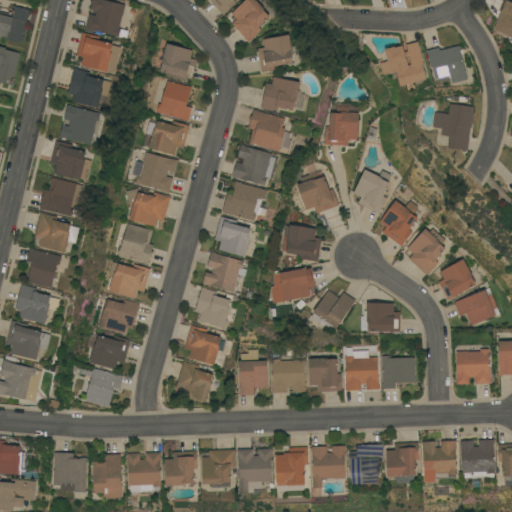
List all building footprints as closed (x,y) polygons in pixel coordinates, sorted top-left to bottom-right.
[(88,12),(94,14),(96,9),(89,7),(90,0),(112,0),(124,3),(122,14),(121,13),(118,26),(120,27),(118,35),(113,34),(102,31),(101,33),(94,31),(95,30),(88,28),(84,27),(88,12)] [(210,0),(234,0),(235,1),(222,13),(210,0)] [(242,0),(256,0),(263,7),(262,8),(268,15),(257,25),(260,28),(248,40),(231,22),(235,17),(230,12),(242,0)] [(511,36),(494,29),(494,28),(492,27),(500,10),(498,10),(499,7),(501,7),(503,0),(508,0),(511,1),(511,36)] [(0,12),(9,15),(12,4),(30,8),(29,15),(27,15),(25,22),(26,22),(24,31),(22,31),(21,34),(23,34),(22,40),(20,39),(20,42),(0,37),(0,12)] [(115,74),(81,66),(83,58),(77,56),(82,33),(100,37),(99,41),(113,45),(112,46),(121,48),(115,74)] [(256,47),(263,46),(262,37),(288,33),(291,52),(290,52),(291,61),(276,64),(277,67),(260,70),(256,47)] [(424,66),(423,66),(426,80),(400,87),(396,73),(383,77),(379,64),(387,62),(384,50),(395,47),(395,48),(403,46),(403,47),(418,43),(424,66)] [(193,51),(191,59),(197,61),(192,80),(161,72),(163,64),(162,63),(167,44),(193,51)] [(0,46),(7,48),(6,50),(21,54),(13,82),(15,83),(14,86),(3,83),(3,84),(0,83),(0,46)] [(467,81),(452,85),(450,76),(435,80),(432,68),(431,68),(427,52),(439,49),(440,52),(459,47),(467,81)] [(74,69),(79,70),(90,73),(89,77),(104,81),(103,81),(111,82),(108,97),(101,96),(98,108),(72,102),(74,95),(69,94),(74,69)] [(299,81),(295,99),(294,99),(292,108),(278,105),(278,106),(277,106),(276,109),(260,106),(265,81),(271,82),(272,75),(299,81)] [(187,87),(187,86),(192,87),(187,107),(192,109),(188,122),(157,113),(159,104),(161,105),(168,82),(187,87)] [(60,138),(63,125),(69,127),(71,122),(64,120),(67,105),(72,106),(71,107),(100,114),(98,122),(96,121),(93,135),(94,135),(91,145),(60,138)] [(471,129),(470,129),(467,152),(448,149),(449,137),(441,136),(442,129),(433,128),(434,114),(448,115),(449,105),(474,108),(471,129)] [(281,127),(284,127),(278,150),(248,143),(252,128),(247,127),(249,120),(248,119),(249,114),(251,114),(252,107),(257,108),(257,109),(284,116),(282,125),(281,125),(281,127)] [(325,146),(326,128),(330,128),(331,113),(337,114),(337,108),(349,108),(349,113),(359,114),(357,141),(348,140),(348,147),(325,146)] [(184,149),(177,147),(175,156),(149,149),(153,136),(146,134),(150,123),(157,125),(158,121),(172,125),(173,122),(190,127),(184,149)] [(87,181),(81,180),(81,181),(55,174),(57,166),(50,164),(56,141),(73,145),(72,149),(86,153),(84,160),(92,161),(87,181)] [(240,142),(243,143),(243,144),(247,145),(246,145),(270,152),(269,155),(274,156),(267,184),(264,183),(263,183),(235,176),(231,175),(235,160),(241,162),(242,157),(237,155),(240,142)] [(175,173),(168,171),(167,177),(173,179),(169,193),(160,191),(160,190),(141,184),(141,185),(136,184),(139,175),(140,176),(147,153),(174,161),(174,160),(178,161),(175,173)] [(358,204),(361,198),(353,194),(365,170),(379,177),(382,171),(391,176),(387,183),(389,184),(383,197),(387,199),(379,215),(358,204)] [(317,215),(314,208),(306,211),(297,186),(302,184),(301,179),(316,173),(318,179),(324,177),(329,191),(332,190),(338,206),(317,215)] [(77,184),(77,185),(83,186),(77,211),(73,210),(72,217),(45,210),(45,211),(40,210),(42,203),(41,203),(42,197),(43,197),(45,189),(50,191),(53,178),(77,184)] [(227,194),(231,195),(232,192),(234,192),(235,190),(234,189),(235,182),(240,183),(240,184),(267,191),(265,200),(258,198),(254,213),(256,214),(254,222),(222,213),(227,194)] [(164,222),(157,220),(155,227),(130,220),(132,212),(127,192),(139,189),(139,191),(140,187),(150,190),(148,196),(150,196),(150,195),(153,196),(154,193),(165,196),(165,195),(171,197),(164,222)] [(409,230),(412,233),(401,247),(382,233),(386,228),(379,222),(395,201),(405,208),(410,202),(418,208),(412,215),(417,219),(409,230)] [(41,213),(46,214),(46,215),(58,217),(57,221),(59,221),(59,222),(71,225),(71,226),(79,228),(76,244),(68,242),(66,253),(39,247),(41,239),(35,238),(41,213)] [(221,217),(238,222),(237,226),(251,229),(248,238),(249,239),(244,257),(219,250),(221,242),(215,240),(221,217)] [(150,230),(153,230),(149,244),(153,246),(152,252),(153,252),(152,258),(151,257),(149,265),(144,263),(118,255),(120,247),(122,248),(128,224),(150,230)] [(318,263),(301,260),(301,256),(286,254),(288,245),(286,245),(289,225),(316,230),(314,238),(321,239),(318,263)] [(427,276),(408,259),(413,254),(407,249),(425,229),(429,233),(432,230),(445,241),(441,246),(445,250),(435,261),(438,264),(427,276)] [(60,265),(57,264),(51,288),(32,283),(32,284),(27,283),(32,263),(27,262),(30,248),(35,249),(35,250),(62,257),(60,265)] [(242,270),(240,269),(236,283),(237,283),(234,293),(211,286),(211,287),(202,285),(206,272),(212,274),(214,269),(207,267),(212,252),(216,253),(216,254),(240,261),(240,260),(244,262),(242,270)] [(472,277),(471,277),(475,286),(456,296),(456,297),(453,299),(453,298),(447,301),(438,283),(443,280),(439,273),(463,260),(472,277)] [(144,292),(138,290),(135,298),(110,291),(114,278),(110,277),(114,263),(133,268),(134,265),(151,269),(144,292)] [(271,288),(275,287),(274,275),(302,270),(302,269),(306,268),(306,270),(310,269),(313,281),(314,281),(315,288),(309,289),(310,297),(291,300),(291,303),(286,304),(286,301),(273,304),(271,288)] [(26,285),(26,286),(37,289),(37,290),(35,290),(35,291),(38,292),(38,293),(51,296),(51,297),(60,299),(58,311),(49,309),(45,324),(19,318),(21,310),(13,308),(14,302),(18,302),(22,284),(26,285)] [(225,328),(199,321),(201,314),(195,312),(202,287),(206,289),(217,292),(216,296),(217,296),(217,297),(231,301),(228,310),(230,310),(225,328)] [(454,303),(489,289),(499,315),(495,317),(494,317),(471,326),(466,314),(459,317),(454,303)] [(335,330),(330,327),(328,330),(311,318),(314,314),(313,313),(328,291),(339,299),(343,293),(355,301),(335,330)] [(99,326),(106,300),(108,301),(109,299),(123,304),(124,300),(135,303),(136,302),(141,304),(133,329),(128,327),(126,334),(99,326)] [(393,304),(393,313),(400,313),(400,332),(394,332),(394,333),(390,333),(368,332),(368,323),(367,323),(367,304),(393,304)] [(12,321),(29,325),(28,328),(42,332),(42,333),(51,335),(47,349),(40,348),(37,360),(11,354),(13,346),(6,344),(12,321)] [(191,326),(208,330),(207,334),(221,338),(218,346),(220,347),(214,366),(189,358),(191,350),(184,349),(191,326)] [(95,344),(97,345),(99,336),(113,340),(114,336),(131,340),(124,363),(118,362),(115,370),(90,363),(95,344)] [(511,341),(511,375),(499,376),(498,342),(511,341)] [(475,385),(475,378),(469,378),(469,385),(456,385),(456,375),(457,375),(456,352),(467,352),(480,352),(480,350),(489,350),(489,354),(488,354),(489,380),(490,380),(490,384),(475,385)] [(255,351),(238,351),(238,360),(255,360),(255,351)] [(366,385),(361,385),(361,391),(345,391),(345,386),(346,386),(345,380),(346,380),(345,361),(345,357),(352,357),(352,352),(368,352),(374,352),(375,358),(377,358),(378,381),(379,381),(379,387),(379,386),(380,390),(366,391),(366,385)] [(415,378),(416,378),(416,383),(396,384),(396,389),(382,390),(382,385),(382,357),(390,357),(390,359),(415,358),(415,378)] [(308,359),(327,359),(327,360),(337,360),(337,375),(341,375),(342,392),(318,393),(318,386),(309,386),(308,359)] [(0,376),(4,360),(9,361),(8,362),(13,363),(13,364),(32,368),(36,369),(34,376),(40,378),(37,392),(30,390),(27,400),(5,395),(1,394),(1,395),(0,394),(0,380),(5,382),(6,377),(0,376)] [(304,384),(305,384),(305,389),(306,389),(306,393),(293,393),(292,387),(287,387),(287,393),(272,394),(272,384),(272,364),(271,364),(271,360),(280,360),(280,362),(293,362),(293,361),(304,360),(304,384)] [(239,362),(267,361),(268,388),(254,388),(254,395),(240,396),(239,362)] [(210,384),(212,384),(206,403),(181,395),(183,388),(176,386),(183,362),(200,367),(199,370),(200,370),(200,371),(213,375),(210,384)] [(83,366),(119,376),(119,375),(124,376),(120,390),(115,388),(109,407),(86,400),(90,385),(83,384),(86,375),(81,374),(83,366)] [(0,440),(5,441),(5,443),(4,443),(3,444),(6,444),(6,445),(20,446),(19,456),(20,456),(19,475),(0,472),(0,440)] [(494,440),(494,445),(494,449),(493,449),(494,470),(495,470),(495,474),(494,474),(494,478),(464,480),(464,474),(462,474),(461,450),(461,445),(460,445),(460,442),(473,441),(473,448),(479,447),(478,441),(494,440)] [(456,441),(456,446),(456,451),(455,451),(456,471),(457,471),(457,475),(448,476),(448,473),(435,474),(435,475),(424,475),(423,452),(422,446),(422,443),(435,442),(435,448),(440,448),(440,442),(456,441)] [(418,443),(419,461),(415,461),(416,475),(414,475),(415,484),(397,484),(397,480),(394,481),(394,477),(387,478),(386,451),(395,451),(394,444),(418,443)] [(511,444),(511,486),(505,487),(505,477),(503,477),(502,462),(499,462),(498,445),(511,444)] [(357,452),(357,446),(382,445),(383,449),(382,449),(382,461),(379,461),(379,463),(378,463),(379,470),(378,470),(378,477),(377,477),(377,481),(364,481),(363,479),(351,479),(349,452),(357,452)] [(345,446),(345,450),(345,456),(344,456),(345,479),(335,479),(322,479),(322,488),(313,489),(313,478),(313,474),(312,474),(312,467),(313,467),(312,452),(311,452),(311,448),(327,447),(327,453),(332,453),(332,447),(345,446)] [(284,455),(284,454),(289,454),(289,449),(307,448),(308,465),(304,465),(305,485),(304,485),(304,489),(278,490),(277,486),(277,483),(276,483),(275,456),(284,455)] [(253,449),(253,456),(259,456),(258,450),(271,449),(272,453),(271,453),(271,458),(272,482),(262,482),(262,489),(248,489),(248,494),(240,494),(239,480),(240,480),(239,477),(238,477),(238,471),(239,471),(239,454),(238,454),(237,450),(253,449)] [(235,450),(235,455),(234,455),(235,467),(231,467),(231,482),(230,482),(230,487),(211,488),(211,484),(203,484),(202,458),(209,457),(209,451),(235,450)] [(140,453),(140,460),(146,460),(146,453),(160,452),(162,487),(160,487),(160,491),(160,497),(153,497),(153,492),(130,493),(130,487),(129,487),(128,463),(127,463),(127,454),(140,453)] [(197,452),(197,469),(194,469),(194,484),(185,484),(185,485),(166,486),(165,460),(173,459),(173,453),(197,452)] [(74,453),(74,458),(88,458),(88,463),(87,463),(86,493),(74,492),(75,484),(63,484),(63,486),(54,486),(55,457),(54,457),(54,453),(74,453)] [(107,462),(106,455),(121,454),(122,498),(108,499),(108,496),(104,496),(104,493),(94,493),(93,463),(107,462)] [(0,477),(1,478),(1,482),(11,483),(11,479),(36,481),(34,501),(24,501),(24,508),(14,507),(14,511),(0,510),(0,477)]
